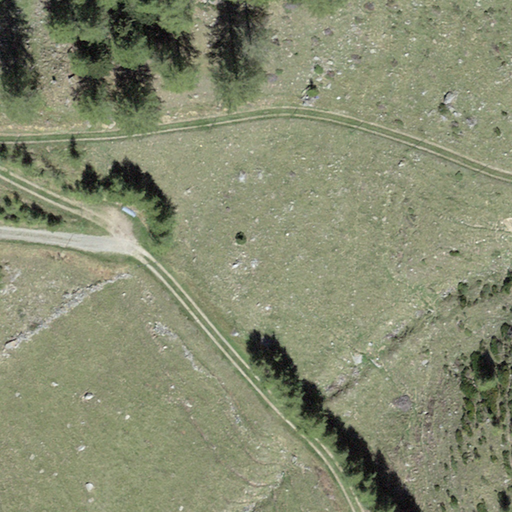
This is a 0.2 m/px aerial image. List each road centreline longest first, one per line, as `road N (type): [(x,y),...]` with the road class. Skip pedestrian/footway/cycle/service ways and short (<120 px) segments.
road 1 (track): [(511,176),(356,124),(297,115),(113,135),(0,134)]
road 2 (track): [(0,232),(138,247),(329,454),(363,511)]
road 3 (track): [(0,170),(110,221),(138,247)]
